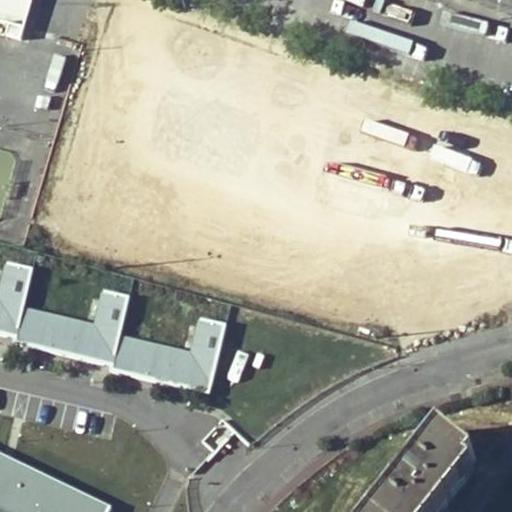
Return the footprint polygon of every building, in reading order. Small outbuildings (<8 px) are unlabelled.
[(0,0),(0,4),(28,13),(31,0),(0,0)] [(6,259),(0,284),(0,328),(18,332),(25,305),(34,266),(6,259)] [(102,288),(95,321),(25,305),(16,343),(113,366),(121,335),(132,293),(102,288)] [(197,316),(190,347),(121,335),(113,371),(209,394),(228,323),(197,316)] [(368,511),(433,511),(477,454),(436,423),(368,511)] [(0,452),(0,511),(107,511),(109,508),(0,452)]
